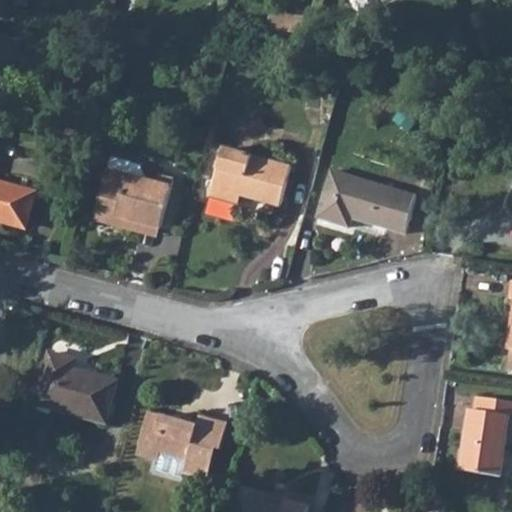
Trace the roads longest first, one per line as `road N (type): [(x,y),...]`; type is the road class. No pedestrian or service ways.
road 1 (residential): [(242,333),(299,371),(364,458),(395,452),(418,431),(437,311),(429,294),(408,286),(295,309)]
road 2 (residential): [(0,271),(242,333)]
